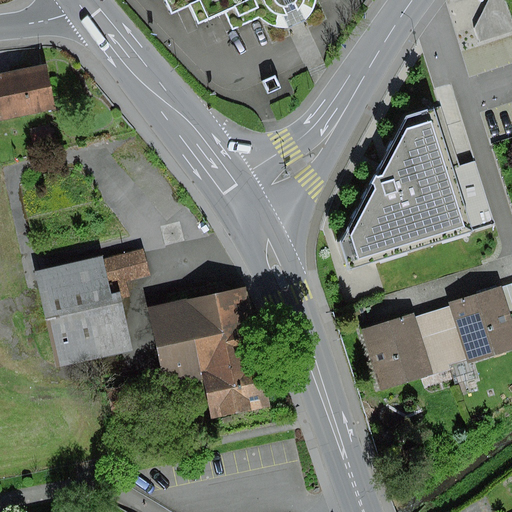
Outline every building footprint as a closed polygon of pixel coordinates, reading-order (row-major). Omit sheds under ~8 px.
[(164,0),(172,15),(191,6),(201,25),(226,13),(234,30),(263,18),(271,24),(278,28),(290,29),(286,15),(293,12),(301,9),(308,19),(313,14),(316,4),(317,0),(164,0)] [(511,30),(511,18),(505,0),(488,0),(475,27),(480,42),(511,30)] [(45,67),(0,75),(0,121),(54,111),(45,67)] [(377,167),(337,244),(346,271),(466,234),(431,105),(404,120),(383,154),(377,167)] [(144,247),(35,272),(57,369),(132,352),(120,299),(129,297),(125,281),(151,276),(144,247)] [(245,288),(147,307),(162,385),(203,377),(211,419),(268,408),(245,288)] [(511,321),(501,288),(420,314),(440,374),(511,350),(511,321)] [(420,314),(369,330),(389,391),(440,374),(420,314)] [(138,384),(109,390),(114,419),(135,415),(132,400),(141,398),(138,384)]
